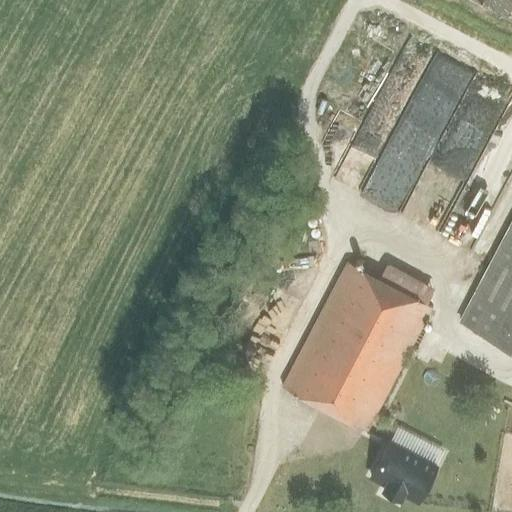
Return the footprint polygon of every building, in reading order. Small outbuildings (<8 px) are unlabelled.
[(431,48),(363,195),(406,215),(455,109),(488,124),(501,95),(470,81),(476,68),(431,48)] [(385,110),(393,115),(423,60),(405,50),(365,122),(375,128),(385,110)] [(511,229),(463,322),(511,347),(511,229)] [(349,263),(284,388),(371,433),(435,308),(349,263)] [(192,341),(200,345),(208,329),(200,325),(192,341)] [(441,467),(390,441),(371,479),(387,487),(382,496),(401,506),(406,497),(422,505),(441,467)]
